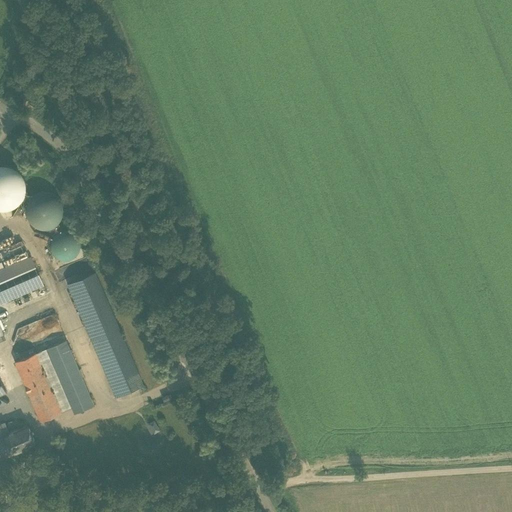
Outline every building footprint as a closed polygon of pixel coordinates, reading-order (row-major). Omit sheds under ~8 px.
[(24,194),(26,186),(24,177),(19,170),(12,165),(3,164),(0,164),(0,207),(4,208),(12,207),(19,202),(24,194)] [(62,216),(64,209),(62,202),(58,196),(52,192),(45,191),(38,192),(32,196),(28,202),(26,210),(28,217),(32,223),(38,227),(45,228),(52,226),(58,222),(62,216)] [(79,249),(80,244),(79,238),(76,234),(71,231),(66,229),(60,231),(55,234),(52,239),(51,244),(52,250),(56,254),(60,258),(66,259),(71,257),(76,254),(79,249)] [(14,237),(3,242),(5,247),(16,242),(14,237)] [(22,240),(5,247),(7,252),(24,244),(22,240)] [(88,256),(61,267),(69,284),(95,273),(88,256)] [(31,257),(0,270),(0,302),(42,284),(31,257)] [(142,385),(95,273),(69,284),(116,396),(142,385)] [(94,405),(66,340),(47,348),(72,407),(75,413),(94,405)] [(72,407),(47,348),(36,353),(61,412),(72,407)] [(36,353),(36,352),(16,361),(41,420),(61,412),(36,353)] [(27,425),(5,434),(13,453),(36,444),(27,425)] [(0,436),(0,458),(13,453),(5,434),(0,436)]
